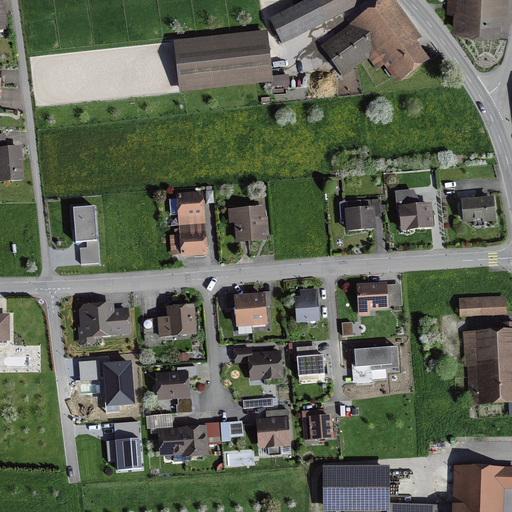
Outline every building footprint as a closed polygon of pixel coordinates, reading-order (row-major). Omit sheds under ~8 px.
[(356,0),(311,0),(269,22),(281,44),(359,4),(356,0)] [(454,30),(493,32),(494,0),(448,0),(448,13),(455,14),(454,30)] [(397,79),(421,62),(381,5),(323,47),(343,75),(369,56),(373,62),(376,60),(381,67),(386,63),(397,79)] [(270,80),(265,35),(176,45),(181,90),(270,80)] [(0,179),(23,178),(20,147),(6,148),(5,136),(0,136),(0,179)] [(403,220),(409,219),(410,229),(430,227),(428,207),(416,208),(416,204),(413,205),(412,193),(396,194),(397,210),(402,210),(403,220)] [(200,195),(178,197),(179,218),(202,216),(201,205),(200,195)] [(491,200),(462,202),(464,221),(481,219),(481,221),(493,220),(491,200)] [(348,232),(373,230),(372,215),(380,214),(379,201),(371,202),(372,210),(361,210),(360,202),(344,203),(344,202),(341,202),(341,203),(340,203),(340,204),(346,204),(348,232)] [(93,241),(97,241),(95,207),(73,209),(76,243),(93,241)] [(235,213),(238,242),(262,240),(262,232),(263,232),(261,211),(235,213)] [(180,226),(182,256),(205,254),(204,243),(203,233),(192,234),(191,225),(180,226)] [(98,248),(81,249),(82,265),(99,263),(98,248)] [(370,310),(388,309),(388,307),(387,285),(387,283),(357,284),(358,316),(370,316),(370,310)] [(387,285),(388,307),(394,307),(394,311),(400,311),(400,306),(402,306),(401,284),(387,285)] [(296,323),(320,322),(318,289),(300,290),(300,297),(294,297),(296,323)] [(249,292),(249,295),(252,327),(268,326),(266,307),(272,306),(271,292),(266,292),(266,291),(249,292)] [(252,334),(252,327),(249,295),(237,296),(236,292),(225,293),(227,310),(234,309),(234,316),(235,316),(236,328),(238,328),(239,335),(252,334)] [(460,317),(507,315),(506,296),(459,298),(460,317)] [(129,308),(115,309),(114,303),(84,305),(79,310),(80,328),(78,328),(80,346),(82,346),(82,348),(93,347),(93,345),(94,345),(94,343),(97,342),(97,338),(117,336),(117,335),(130,334),(129,308)] [(157,318),(159,338),(197,335),(195,305),(166,307),(167,317),(157,318)] [(0,339),(10,340),(9,314),(0,313),(0,339)] [(353,322),(342,323),(343,337),(354,336),(353,322)] [(464,367),(468,367),(469,406),(509,405),(509,417),(511,416),(511,322),(500,323),(501,331),(463,332),(464,367)] [(318,346),(297,348),(297,349),(295,349),(295,353),(297,353),(297,358),(298,377),(299,377),(299,381),(302,381),(302,384),(317,383),(317,380),(319,380),(319,375),(325,375),(324,356),(319,356),(318,346)] [(283,379),(281,350),(252,353),(252,347),(234,349),(235,364),(248,363),(250,382),(283,379)] [(397,347),(354,350),(355,363),(352,363),(353,383),(372,382),(372,380),(387,379),(386,369),(399,368),(397,347)] [(102,362),(106,413),(119,412),(118,405),(135,403),(132,360),(102,362)] [(99,361),(79,362),(81,380),(100,379),(99,361)] [(177,368),(177,372),(188,371),(189,375),(198,375),(197,366),(177,368)] [(189,375),(188,371),(177,372),(156,374),(158,401),(177,399),(190,398),(190,397),(189,375)] [(192,397),(190,397),(190,398),(177,399),(178,405),(176,405),(177,414),(193,413),(192,397)] [(273,398),(243,401),(243,409),(274,406),(278,405),(277,398),(273,399),(273,398)] [(266,419),(256,420),(259,456),(269,456),(281,456),(281,455),(292,454),(288,409),(266,411),(266,419)] [(323,409),(302,411),(304,441),(334,439),(332,415),(324,416),(323,409)] [(118,470),(141,469),(138,422),(115,424),(117,441),(107,442),(109,461),(117,460),(118,470)] [(242,422),(226,424),(227,437),(243,436),(242,422)] [(205,423),(206,445),(222,444),(220,423),(205,423)] [(204,430),(195,430),(176,431),(164,432),(165,454),(205,452),(205,446),(204,430)] [(390,465),(323,465),(323,511),(344,511),(390,511),(390,503),(390,465)] [(390,511),(344,511),(502,511),(503,511),(504,511),(504,490),(511,489),(511,467),(453,466),(452,504),(390,503),(390,511)]
